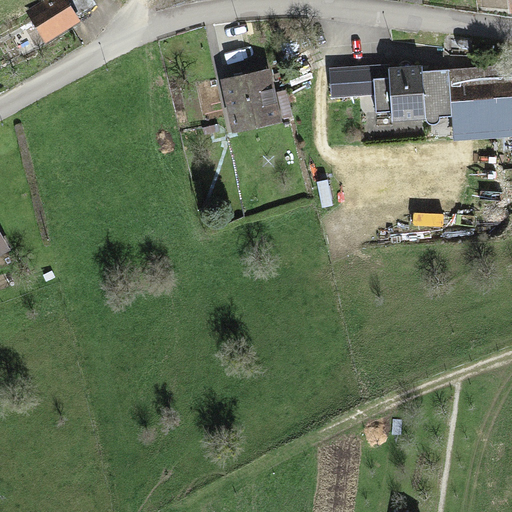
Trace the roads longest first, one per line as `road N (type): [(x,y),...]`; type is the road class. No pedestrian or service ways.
road 1 (residential): [(0,108),(126,35),(221,11),(302,7),(511,33)]
road 2 (track): [(511,353),(323,434)]
road 3 (track): [(441,511),(459,375)]
